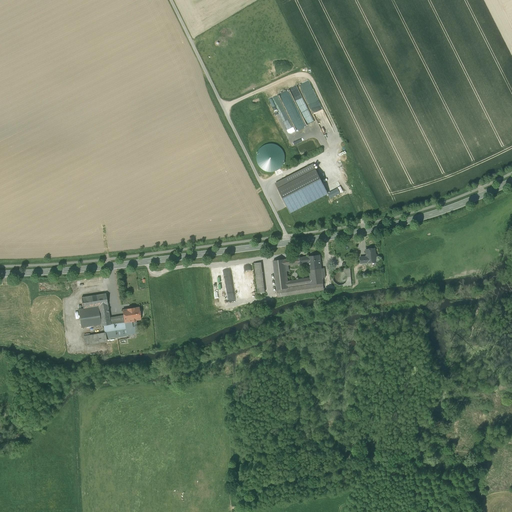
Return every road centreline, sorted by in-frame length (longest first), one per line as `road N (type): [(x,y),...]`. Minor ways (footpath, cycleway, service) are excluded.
road 1 (tertiary): [(0,273),(363,231),(452,207),(511,180)]
road 2 (track): [(170,0),(289,242)]
